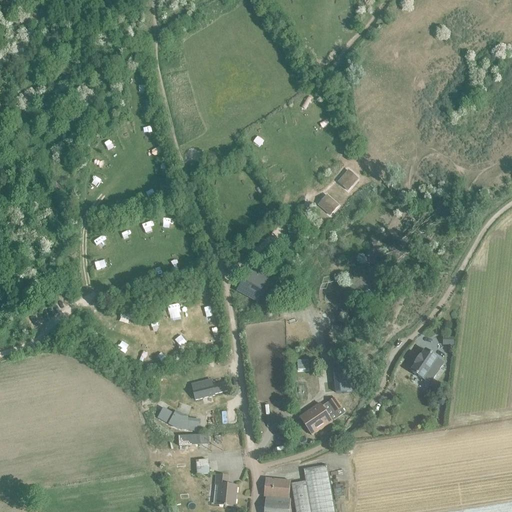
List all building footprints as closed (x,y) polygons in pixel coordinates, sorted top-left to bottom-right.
[(348,190),(359,179),(349,169),(338,181),(348,190)] [(328,194),(318,204),(330,216),(340,206),(328,194)] [(256,292),(260,285),(263,280),(253,274),(250,280),(251,280),(247,287),(243,293),(245,293),(253,298),(256,292)] [(210,327),(211,337),(219,337),(219,327),(210,327)] [(448,346),(453,347),(454,347),(454,338),(443,337),(442,346),(448,346)] [(137,358),(144,359),(145,351),(138,350),(137,358)] [(437,358),(426,351),(421,357),(420,357),(415,364),(416,365),(411,372),(423,380),(429,384),(444,363),(437,359),(437,358)] [(336,393),(352,392),(349,368),(333,369),(336,393)] [(211,381),(192,386),(195,401),(215,396),(214,395),(227,391),(225,383),(212,386),(211,381)] [(335,413),(341,408),(335,399),(328,403),(335,413)] [(319,404),(308,412),(299,418),(303,424),(312,436),(332,422),(319,404)] [(199,429),(200,419),(188,418),(188,413),(161,410),(159,425),(199,429)] [(208,435),(179,436),(179,446),(209,445),(208,435)] [(209,474),(209,460),(196,460),(197,474),(209,474)] [(334,511),(328,466),(304,470),(305,482),(291,484),(295,511),(334,511)] [(226,507),(234,508),(237,487),(227,486),(228,477),(216,475),(215,485),(219,485),(217,506),(225,507),(226,507)] [(289,511),(291,500),(289,500),(290,482),(265,479),(264,497),(266,498),(264,511),(289,511)]
